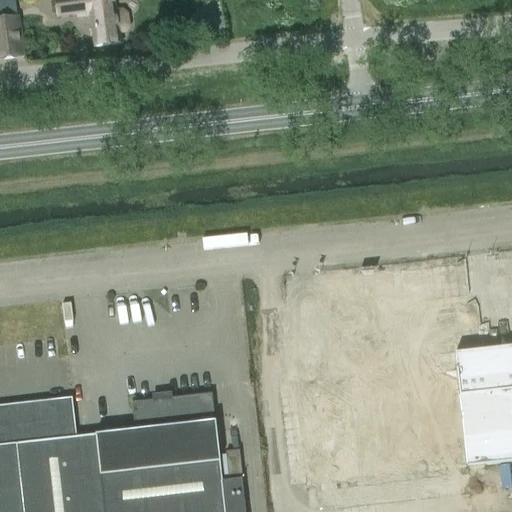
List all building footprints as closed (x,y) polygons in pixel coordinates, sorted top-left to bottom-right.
[(0,0),(0,61),(27,57),(20,16),(18,16),(15,0),(0,0)] [(114,0),(55,0),(58,18),(91,14),(95,48),(121,45),(120,34),(126,33),(128,29),(127,16),(122,12),(116,13),(114,0)] [(223,17),(201,20),(204,42),(226,38),(223,17)] [(288,304),(287,304),(310,511),(395,511),(371,295),(288,304)] [(0,511),(241,511),(237,478),(217,481),(207,394),(129,403),(132,430),(74,436),(69,398),(0,405),(0,511)] [(239,452),(226,453),(228,478),(242,476),(239,452)] [(396,499),(417,498),(417,480),(395,481),(396,499)]
